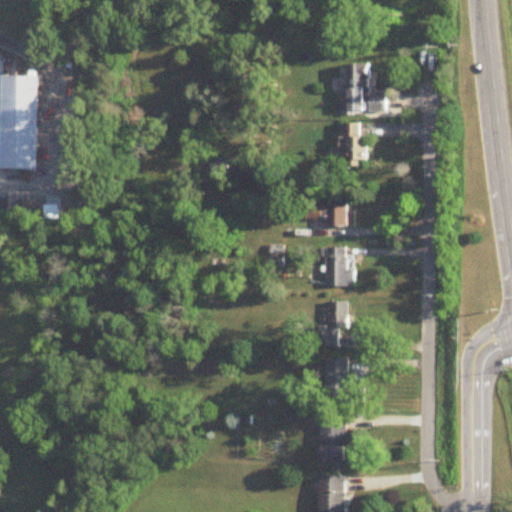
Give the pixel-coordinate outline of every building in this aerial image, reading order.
[(369,65),(347,66),(348,114),(387,113),(387,93),(370,94),(369,65)] [(1,170),(38,170),(39,77),(1,77),(1,170)] [(350,169),(369,169),(369,137),(359,137),(359,125),(342,125),(341,158),(350,158),(350,169)] [(324,229),(349,229),(349,205),(324,205),(324,229)] [(327,287),(356,287),(356,270),(349,270),(349,248),(327,248),(327,287)] [(349,303),(330,303),(330,328),(319,328),(319,347),(339,347),(339,330),(349,330),(349,303)] [(349,388),(349,360),(328,360),(328,408),(365,407),(365,388),(349,388)] [(322,463),(347,463),(347,416),(322,416),(322,463)] [(320,511),(346,511),(346,477),(321,477),(320,511)]
